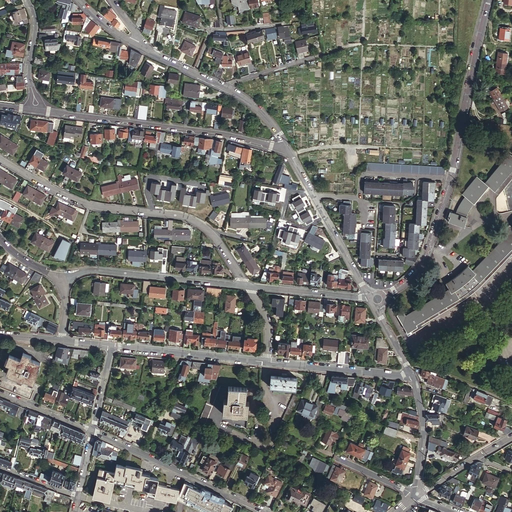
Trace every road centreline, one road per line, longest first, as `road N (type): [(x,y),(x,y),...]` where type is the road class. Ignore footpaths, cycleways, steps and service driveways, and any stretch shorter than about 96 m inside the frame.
road 1 (residential): [(377,299),(424,255),(450,178),(489,0)]
road 2 (unclassified): [(0,160),(86,205),(185,218),(218,241),(247,285)]
road 3 (residential): [(34,108),(283,147)]
road 4 (residential): [(57,280),(92,270),(247,285)]
road 5 (residential): [(262,511),(92,430)]
road 6 (residential): [(283,147),(377,299)]
road 7 (residential): [(265,361),(275,415),(266,444),(212,423),(219,393)]
road 8 (residential): [(265,361),(111,345)]
road 9 (residential): [(412,376),(265,361)]
road 10 (residential): [(247,285),(377,299)]
